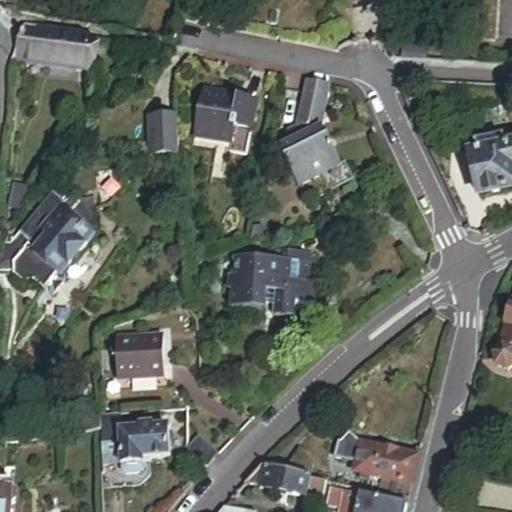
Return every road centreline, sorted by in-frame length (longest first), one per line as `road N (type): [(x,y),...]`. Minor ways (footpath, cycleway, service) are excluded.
road 1 (residential): [(197,511),(219,479),(337,364),(467,268)]
road 2 (residential): [(427,511),(468,349),(467,268)]
road 3 (residential): [(369,73),(467,268)]
road 4 (residential): [(174,48),(369,73)]
road 5 (residential): [(369,73),(511,81)]
